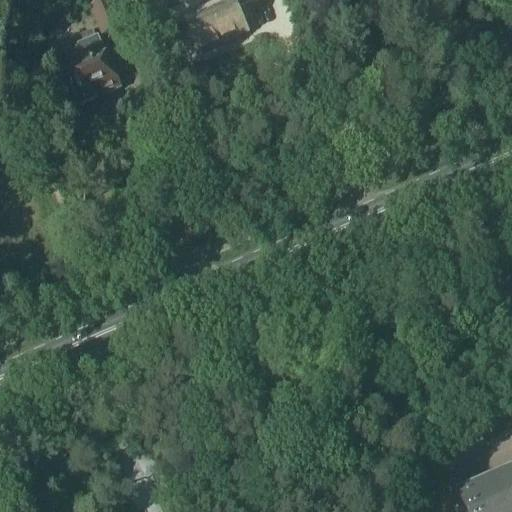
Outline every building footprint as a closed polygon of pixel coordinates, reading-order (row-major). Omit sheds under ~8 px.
[(101,38),(123,29),(110,0),(89,10),(101,38)] [(228,0),(229,3),(183,23),(190,37),(185,39),(182,43),(186,53),(191,53),(196,51),(198,55),(201,53),(202,56),(218,49),(217,46),(244,34),(239,22),(246,19),(243,11),(253,6),(254,7),(268,0),(228,0)] [(79,70),(80,72),(62,80),(76,112),(82,109),(85,115),(90,115),(95,113),(98,109),(96,103),(99,101),(98,98),(115,90),(98,53),(101,52),(95,41),(92,34),(79,40),(82,47),(76,50),(84,68),(79,70)] [(384,411),(365,419),(367,424),(370,430),(389,421),(384,411)] [(511,511),(511,471),(454,498),(460,511),(511,511)]
